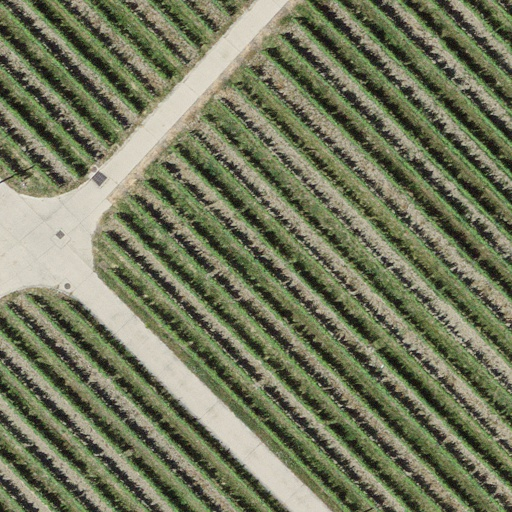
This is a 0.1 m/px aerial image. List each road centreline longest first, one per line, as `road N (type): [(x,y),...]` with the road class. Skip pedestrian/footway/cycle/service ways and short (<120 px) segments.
road 1 (track): [(315,511),(0,193)]
road 2 (track): [(282,0),(52,246),(0,278)]
